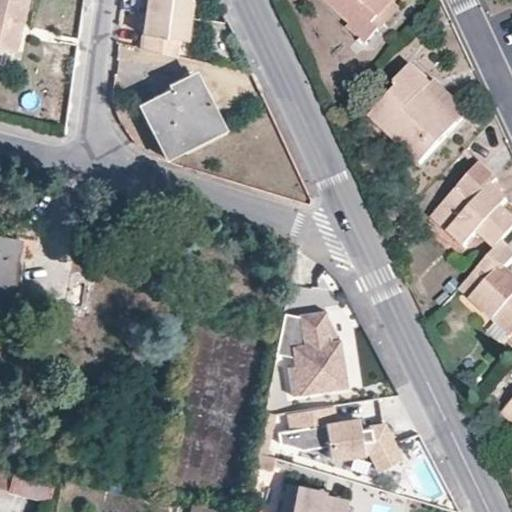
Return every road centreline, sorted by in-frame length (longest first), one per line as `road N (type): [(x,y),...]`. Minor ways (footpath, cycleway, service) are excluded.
road 1 (tertiary): [(356,230),(492,511)]
road 2 (residential): [(90,154),(328,234),(356,230)]
road 3 (tertiary): [(249,0),(356,230)]
road 4 (residential): [(103,0),(90,154)]
